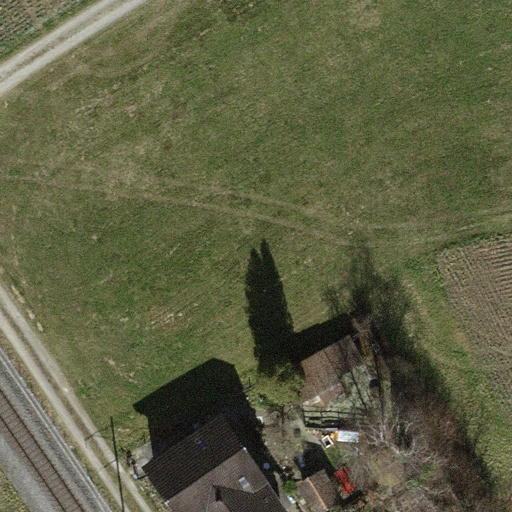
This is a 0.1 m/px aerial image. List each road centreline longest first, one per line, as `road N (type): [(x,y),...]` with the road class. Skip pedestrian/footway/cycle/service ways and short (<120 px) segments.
road 1 (track): [(0,305),(138,511)]
road 2 (track): [(127,0),(0,83)]
